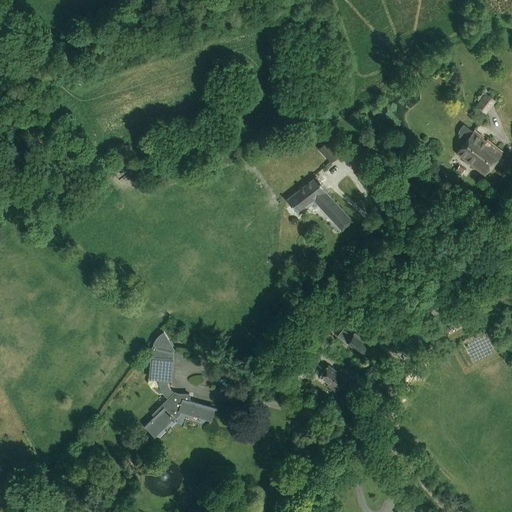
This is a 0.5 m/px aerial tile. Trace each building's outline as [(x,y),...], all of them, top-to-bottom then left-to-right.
[(496,101),(486,92),(475,105),(486,114),(496,101)] [(503,152),(474,130),(473,131),(464,124),(459,130),(460,138),(465,142),(456,153),(484,175),(503,152)] [(331,143),(327,140),(319,148),(332,162),(349,146),(339,136),(331,143)] [(466,170),(460,166),(456,171),(462,175),(466,170)] [(317,176),(287,199),(297,212),(313,199),(342,230),(353,221),(326,192),(328,191),(317,176)] [(352,336),(343,329),(338,335),(348,342),(347,342),(362,353),(368,345),(359,339),(360,337),(355,333),(352,336)] [(153,414),(155,416),(145,426),(155,436),(180,411),(211,420),(214,408),(188,401),(188,394),(181,394),(178,393),(174,392),(172,390),(170,388),(168,384),(167,380),(171,380),(173,359),(174,351),(175,349),(164,331),(158,335),(155,340),(154,344),(153,346),(152,357),(150,378),(159,379),(159,382),(160,386),(161,390),(164,395),(168,399),(153,414)] [(329,341),(322,336),(317,343),(325,348),(329,341)] [(308,355),(291,377),(297,382),(314,360),(308,355)] [(328,364),(320,376),(329,383),(328,385),(335,390),(344,378),(337,373),(338,372),(328,364)] [(415,497),(413,500),(421,509),(423,506),(415,497)] [(416,511),(407,502),(396,511),(416,511)]
